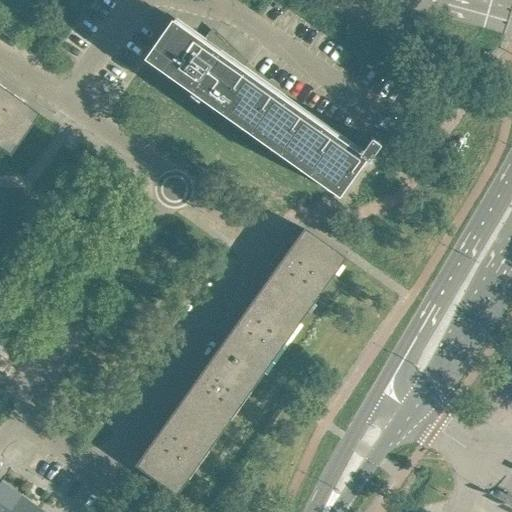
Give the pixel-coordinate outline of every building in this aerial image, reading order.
[(148,59),(194,91),(340,195),(366,159),(370,162),(382,145),(373,138),(361,155),(220,55),(221,54),(220,54),(226,46),(209,34),(203,42),(174,22),(148,59)] [(5,89),(0,85),(0,145),(11,154),(39,114),(14,96),(15,94),(6,87),(5,89)] [(177,494),(345,258),(305,229),(287,254),(286,254),(279,263),(281,264),(246,313),(244,312),(238,322),(239,323),(204,372),(203,371),(196,381),(197,381),(162,430),(161,430),(154,439),(155,440),(137,466),(177,494)] [(0,511),(9,511),(22,495),(2,481),(0,483),(0,511)] [(38,511),(41,509),(22,495),(9,511),(38,511)]
